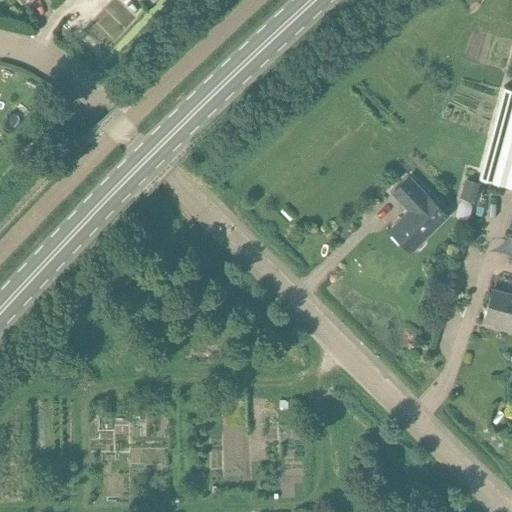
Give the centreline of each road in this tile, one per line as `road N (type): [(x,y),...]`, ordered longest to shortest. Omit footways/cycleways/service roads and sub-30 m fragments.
road 1 (unclassified): [(508,511),(110,108),(44,54),(0,41)]
road 2 (primary): [(0,328),(245,66),(325,0)]
road 3 (unclassified): [(0,266),(256,0)]
